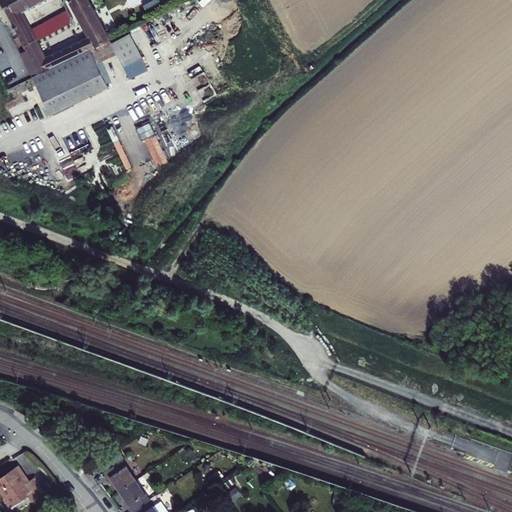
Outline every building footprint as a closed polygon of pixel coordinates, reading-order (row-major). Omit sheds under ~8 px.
[(30,67),(42,91),(119,53),(90,0),(86,0),(73,7),(96,51),(53,71),(29,27),(64,7),(60,0),(22,0),(5,10),(35,64),(30,67)] [(119,53),(42,91),(60,128),(117,101),(106,76),(126,67),(119,53)] [(82,128),(62,137),(68,150),(88,140),(82,128)] [(117,484),(122,490),(138,479),(124,459),(106,472),(113,482),(115,480),(117,484)] [(19,466),(0,478),(0,489),(5,497),(4,498),(11,508),(27,498),(31,503),(45,494),(35,478),(27,483),(26,480),(24,477),(26,476),(19,466)] [(134,511),(152,499),(138,479),(122,490),(126,496),(130,501),(128,503),(134,511)] [(152,499),(134,511),(170,511),(165,503),(158,507),(152,499)]
